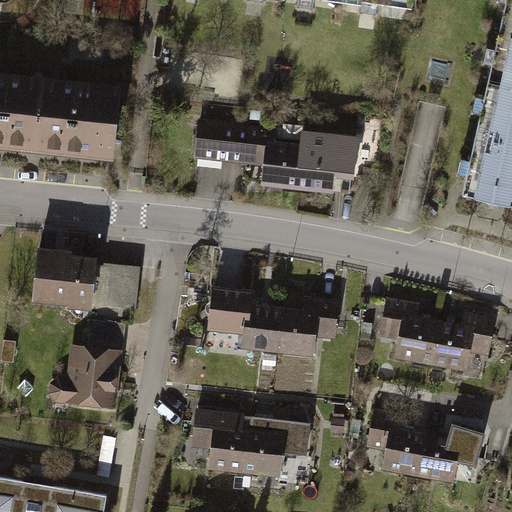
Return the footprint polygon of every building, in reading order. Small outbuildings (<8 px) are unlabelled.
[(511,0),(507,0),(488,82),(511,87),(511,0)] [(129,92),(0,75),(0,152),(119,167),(129,92)] [(511,87),(488,82),(462,194),(511,205),(511,87)] [(303,147),(299,188),(334,192),(336,170),(363,173),(364,166),(381,168),(387,117),(359,114),(356,139),(305,133),(303,147)] [(276,131),(199,122),(195,158),(265,165),(262,184),(299,188),(303,147),(275,144),(276,131)] [(70,255),(39,252),(34,298),(92,304),(91,309),(98,310),(98,320),(122,322),(133,323),(138,268),(107,265),(107,266),(95,265),(96,261),(70,258),(70,255)] [(246,360),(280,363),(285,317),(256,314),(258,301),(218,297),(213,342),(247,345),(246,360)] [(400,366),(435,372),(443,326),(419,322),(422,309),(388,304),(381,348),(402,352),(400,366)] [(307,320),(285,317),(280,363),(318,367),(320,353),(338,355),(343,310),(308,307),(307,320)] [(464,330),(443,326),(435,372),(472,378),(475,364),(493,367),(500,323),(466,317),(464,330)] [(122,322),(98,320),(91,319),(88,349),(118,352),(122,322)] [(88,349),(76,347),(72,382),(60,381),(55,385),(54,393),(58,398),(70,398),(70,400),(113,405),(118,352),(88,349)] [(212,477),(249,481),(253,438),(245,437),(246,421),(199,416),(195,457),(214,459),(212,477)] [(388,478),(422,484),(430,439),(407,435),(409,422),(376,416),(368,461),(390,464),(388,478)] [(255,426),(253,438),(249,481),(284,485),(287,463),(311,466),(314,432),(255,426)] [(451,443),(430,439),(422,484),(460,491),(462,477),(480,480),(488,435),(453,429),(451,443)] [(117,437),(105,435),(98,475),(110,477),(117,437)] [(104,511),(107,495),(0,476),(0,511),(104,511)]
